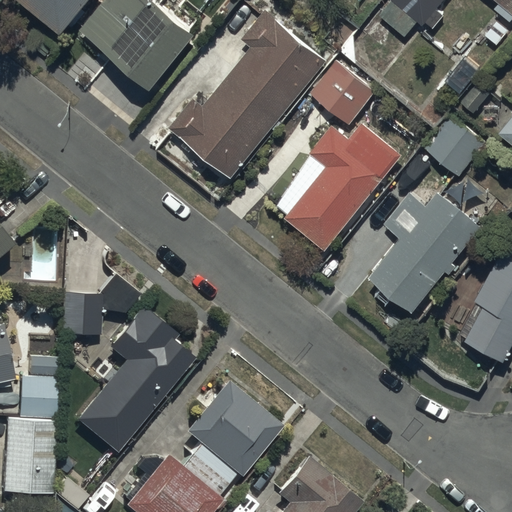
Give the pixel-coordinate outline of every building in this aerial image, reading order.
[(35,0),(62,23),(81,0),(35,0)] [(161,0),(99,0),(81,23),(153,82),(197,28),(161,0)] [(387,0),(378,11),(404,33),(417,17),(422,22),(440,0),(387,0)] [(170,122),(233,171),(327,56),(266,6),(243,34),(252,42),(203,102),(192,94),(170,122)] [(336,56),(310,87),(350,121),(376,90),(336,56)] [(460,98),(473,109),(491,90),(478,78),(460,98)] [(486,140),(451,112),(425,144),(460,172),(486,140)] [(511,114),(500,129),(511,139),(511,114)] [(285,210),(326,244),(403,150),(362,117),(349,133),(331,118),(309,145),(327,159),(285,210)] [(401,233),(370,271),(414,306),(482,222),(439,186),(426,202),(410,189),(385,220),(401,233)] [(0,246),(12,236),(0,221),(0,246)] [(461,332),(504,356),(511,341),(511,249),(502,244),(474,295),(479,298),(461,332)] [(98,290),(62,288),(60,331),(100,333),(101,305),(122,311),(138,289),(113,270),(98,290)] [(75,415),(116,448),(194,354),(172,336),(177,330),(142,302),(108,342),(113,347),(91,374),(101,383),(75,415)] [(1,320),(0,319),(0,377),(14,374),(1,320)] [(57,353),(27,352),(27,372),(57,372),(57,353)] [(58,373),(20,373),(19,414),(57,415),(58,373)] [(186,426),(201,438),(181,462),(167,450),(126,499),(141,511),(208,511),(222,496),(217,492),(237,468),(241,472),(282,422),(227,376),(186,426)] [(6,416),(2,486),(52,489),(56,419),(6,416)] [(274,511),(350,511),(362,498),(307,451),(275,488),(287,498),(274,511)] [(67,474),(54,488),(75,507),(80,502),(92,511),(103,499),(91,489),(88,492),(67,474)]
